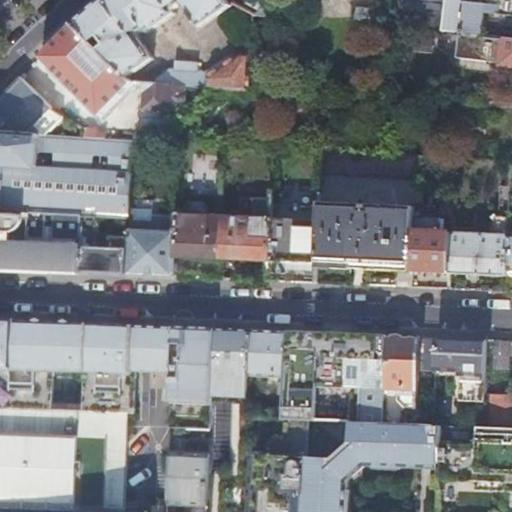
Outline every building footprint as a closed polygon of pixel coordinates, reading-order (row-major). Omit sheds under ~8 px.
[(231,5),(227,0),(102,0),(75,24),(130,79),(156,61),(140,37),(148,31),(150,35),(178,15),(176,11),(184,5),(200,28),(232,5),(231,5)] [(254,1),(239,6),(260,15),(286,17),(275,0),(263,0),(259,1),(254,1)] [(389,0),(404,20),(403,27),(444,32),(447,2),(421,0),(389,0)] [(511,0),(447,0),(447,2),(444,32),(463,34),(496,38),(504,39),(511,39),(511,0)] [(141,94),(139,141),(179,143),(180,143),(181,130),(164,129),(165,110),(181,111),(183,86),(156,84),(134,83),(130,79),(75,24),(41,58),(101,117),(129,90),(141,94)] [(496,38),(463,34),(460,59),(501,64),(502,61),(494,60),(496,38)] [(504,39),(496,38),(494,60),(502,61),(504,39)] [(511,39),(504,39),(502,61),(501,66),(511,66),(511,39)] [(156,80),(156,84),(183,86),(245,89),(250,53),(242,52),(234,58),(231,54),(203,74),(202,72),(197,71),(197,63),(176,62),(176,70),(171,70),(156,80)] [(0,98),(0,133),(26,135),(50,109),(21,78),(0,98)] [(511,93),(500,93),(498,103),(511,103),(511,93)] [(85,130),(85,138),(103,139),(103,134),(97,134),(95,131),(85,130)] [(0,211),(29,213),(84,216),(130,218),(134,140),(103,139),(85,138),(26,135),(0,133),(0,211)] [(415,156),(406,155),(321,151),(320,174),(414,180),(415,156)] [(293,193),(272,192),(271,220),(269,262),(269,281),(296,282),(316,283),(317,263),(317,240),(291,239),(293,193)] [(319,202),(317,240),(317,263),(396,266),(412,267),(413,232),(414,207),(398,206),(319,202)] [(130,218),(128,275),(152,276),(173,277),(174,258),(176,216),(153,215),(153,210),(131,209),(130,218)] [(29,213),(0,211),(0,269),(27,270),(29,213)] [(84,216),(29,213),(27,270),(56,271),(81,273),(84,216)] [(130,218),(84,216),(81,273),(101,273),(128,275),(130,218)] [(221,218),(176,216),(174,258),(219,260),(221,218)] [(451,234),(449,274),(506,277),(508,233),(509,217),(494,217),(493,236),(451,234)] [(271,220),(221,218),(219,260),(269,262),(271,220)] [(413,232),(412,267),(411,273),(449,274),(451,234),(443,233),(443,221),(426,220),(425,233),(413,232)] [(0,318),(0,367),(12,368),(12,361),(17,361),(17,376),(10,376),(9,407),(85,409),(86,379),(81,378),(81,371),(114,373),(112,410),(129,411),(131,370),(150,371),(149,386),(170,387),(173,327),(147,326),(31,320),(0,318)] [(170,402),(169,427),(209,429),(210,414),(212,415),(212,404),(213,387),(215,328),(195,328),(173,327),(170,387),(170,402)] [(215,328),(213,387),(231,388),(231,396),(249,397),(250,375),(251,330),(233,329),(215,328)] [(272,331),(251,330),(250,375),(286,376),(287,331),(272,331)] [(339,334),(287,331),(286,376),(285,419),(296,420),(309,420),(348,422),(384,423),(385,385),(386,336),(339,334)] [(408,337),(386,336),(385,385),(398,386),(398,398),(404,405),(417,406),(419,369),(435,369),(436,338),(408,337)] [(435,369),(459,370),(458,399),(484,400),(486,340),(463,339),(436,338),(435,369)] [(493,340),(492,368),(507,369),(508,354),(511,354),(511,340),(506,341),(493,340)] [(511,393),(490,393),(488,426),(511,426),(511,393)] [(0,507),(111,511),(125,511),(129,411),(112,410),(85,409),(9,407),(0,406),(0,507)] [(309,420),(296,420),(295,437),(291,437),(287,438),(283,440),(280,443),(279,447),(278,451),(279,455),(252,454),(248,511),(303,511),(306,458),(309,420)] [(349,511),(351,491),(348,487),(349,480),(344,474),(352,467),(360,459),(365,465),(372,465),(375,468),(399,468),(402,466),(421,467),(430,467),(440,468),(441,425),(433,424),(384,423),(348,422),(347,447),(333,458),(306,458),(303,511),(349,511)] [(511,426),(488,426),(441,425),(440,468),(439,480),(511,482),(511,426)] [(333,451),(333,458),(347,447),(339,446),(333,451)] [(209,453),(168,452),(166,504),(207,506),(209,453)] [(357,472),(365,465),(360,459),(352,467),(357,472)] [(349,480),(357,472),(352,467),(344,474),(349,480)]
